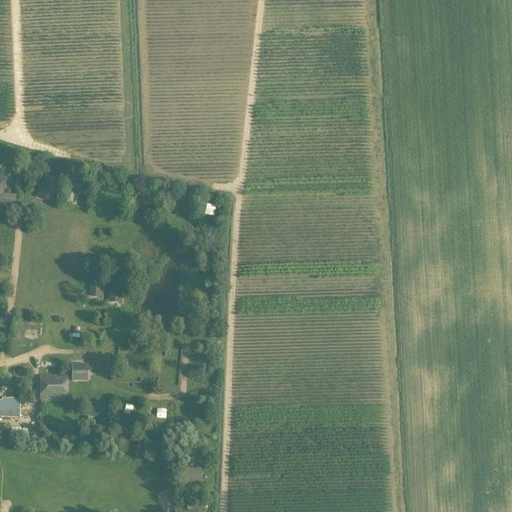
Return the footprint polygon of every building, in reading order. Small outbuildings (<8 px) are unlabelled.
[(60,181),(44,176),(38,197),(53,202),(60,181)] [(4,182),(0,181),(0,203),(15,204),(15,195),(4,194),(4,182)] [(64,203),(72,204),(76,183),(68,182),(64,203)] [(135,196),(134,204),(156,208),(157,201),(135,196)] [(100,284),(90,284),(90,296),(100,296),(100,284)] [(120,289),(110,289),(110,301),(119,301),(120,289)] [(72,365),(72,382),(87,382),(87,365),(72,365)] [(40,377),(40,399),(67,399),(67,377),(40,377)] [(0,419),(2,420),(2,418),(20,418),(20,400),(2,399),(2,401),(0,401),(0,419)] [(92,418),(84,418),(84,420),(84,427),(92,427),(92,418)] [(107,421),(99,420),(99,428),(107,429),(107,421)] [(182,468),(182,485),(201,485),(201,468),(182,468)]
